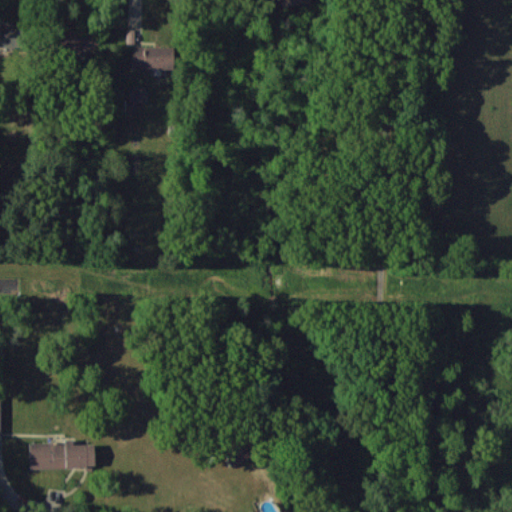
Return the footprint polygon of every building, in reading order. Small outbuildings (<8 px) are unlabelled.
[(0,48),(15,50),(15,27),(0,26),(0,48)] [(93,53),(93,31),(53,32),(54,54),(93,53)] [(173,46),(133,45),(132,67),(173,68),(173,46)] [(148,86),(130,85),(129,102),(148,102),(148,86)] [(94,466),(93,443),(72,444),(72,440),(29,442),(30,468),(94,466)] [(230,465),(248,459),(243,443),(225,449),(230,465)]
